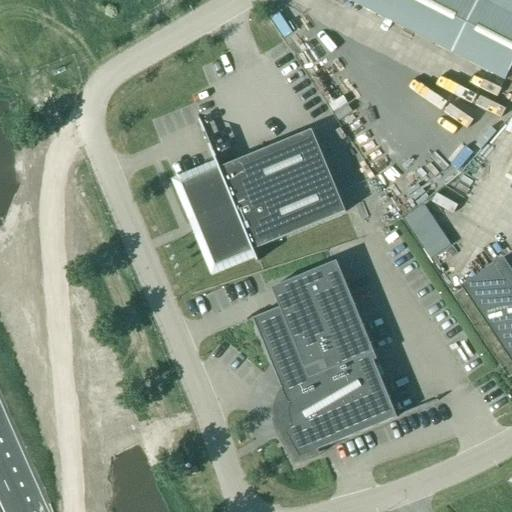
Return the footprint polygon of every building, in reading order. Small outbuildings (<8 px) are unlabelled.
[(511,0),(347,0),(505,81),(511,67),(511,0)] [(215,266),(346,212),(312,131),(182,185),(215,266)] [(389,198),(355,213),(364,234),(398,219),(389,198)] [(425,203),(404,217),(431,258),(452,244),(425,203)] [(511,271),(504,259),(462,287),(511,362),(511,271)] [(397,417),(374,362),(377,361),(337,262),(271,289),(280,309),(253,320),(285,398),(284,400),(283,402),(282,404),(282,406),(281,408),(280,410),(280,413),(280,415),(280,417),(280,420),(280,422),(281,424),(281,427),(282,429),(283,431),(284,433),(280,436),(297,466),(319,457),(317,452),(398,419),(398,417),(397,417)]
